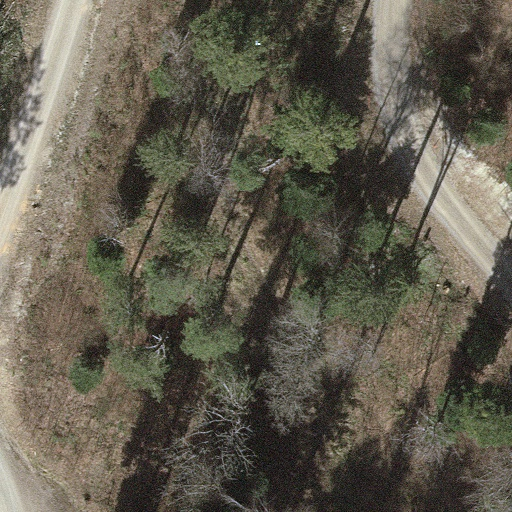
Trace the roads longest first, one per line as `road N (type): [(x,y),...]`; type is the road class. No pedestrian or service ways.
road 1 (track): [(399,0),(393,71),(400,113),(418,155),(511,281)]
road 2 (track): [(0,230),(77,0)]
